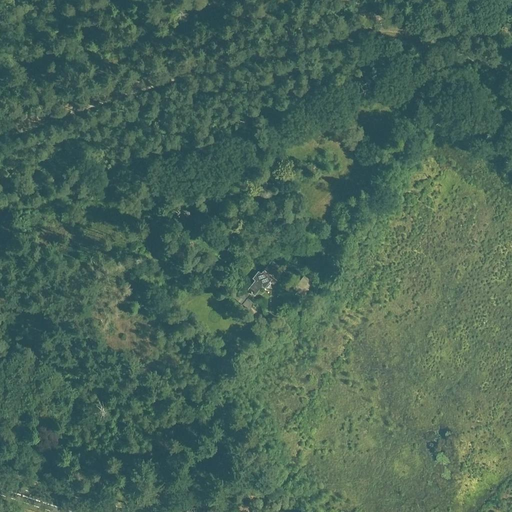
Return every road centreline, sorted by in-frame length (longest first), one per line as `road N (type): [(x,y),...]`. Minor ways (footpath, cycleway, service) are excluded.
road 1 (track): [(0,133),(166,75),(353,33),(438,38),(511,68)]
road 2 (track): [(183,511),(187,460),(202,416),(265,320)]
